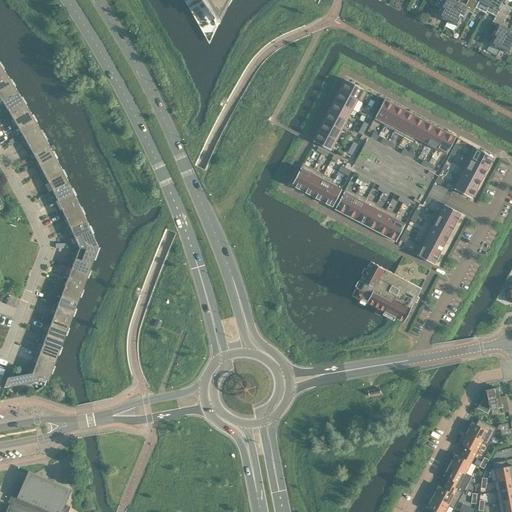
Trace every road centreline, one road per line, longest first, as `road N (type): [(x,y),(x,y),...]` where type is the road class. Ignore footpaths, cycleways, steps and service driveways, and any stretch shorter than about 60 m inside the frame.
road 1 (primary): [(66,0),(148,144),(207,301)]
road 2 (primary): [(237,294),(158,107),(96,0)]
road 3 (residential): [(511,372),(476,385),(408,511)]
road 4 (residential): [(19,314),(46,247),(0,158)]
road 5 (residential): [(422,357),(424,338),(488,217)]
